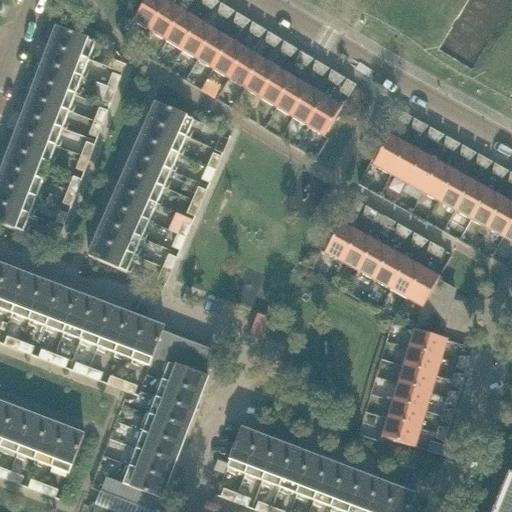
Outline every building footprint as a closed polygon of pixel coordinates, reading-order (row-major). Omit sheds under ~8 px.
[(151,32),(169,3),(163,0),(148,0),(135,23),(151,32)] [(212,10),(219,3),(213,0),(205,0),(204,4),(212,10)] [(492,71),(511,34),(511,0),(480,0),(453,50),(492,71)] [(167,42),(185,13),(169,3),(151,32),(167,42)] [(228,19),(234,13),(222,5),(219,14),(228,19)] [(183,52),(201,23),(185,13),(167,42),(183,52)] [(244,29),(250,22),(238,15),(235,23),(244,29)] [(199,61),(216,32),(201,23),(183,52),(199,61)] [(260,38),(266,32),(254,24),(251,33),(260,38)] [(89,61),(96,43),(57,28),(51,46),(89,61)] [(214,71),(232,41),(216,32),(199,61),(214,71)] [(275,48),(282,41),(269,34),(267,43),(275,48)] [(230,80),(248,51),(232,41),(214,71),(230,80)] [(291,57),(298,51),(285,44),(282,52),(291,57)] [(83,78),(89,61),(51,46),(44,63),(83,78)] [(246,90),(263,61),(248,51),(230,80),(246,90)] [(307,67),(313,61),(301,53),(298,62),(307,67)] [(123,74),(126,66),(113,61),(115,62),(112,69),(123,74)] [(261,99),(279,70),(263,61),(246,90),(261,99)] [(76,95),(83,78),(44,63),(38,80),(76,95)] [(323,77),(329,70),(317,63),(314,71),(323,77)] [(277,109),(295,80),(279,70),(261,99),(277,109)] [(338,86),(345,80),(332,72),(330,81),(338,86)] [(121,78),(120,80),(113,77),(109,88),(116,91),(121,78)] [(70,112),(76,95),(38,80),(31,98),(70,112)] [(293,118),(310,89),(295,80),(277,109),(293,118)] [(350,97),(356,86),(348,82),(342,92),(350,97)] [(112,104),(116,91),(109,88),(104,99),(112,102),(111,104),(112,104)] [(308,128),(326,99),(310,89),(293,118),(308,128)] [(63,129),(70,112),(31,98),(24,115),(63,129)] [(325,138),(342,109),(326,99),(308,128),(325,138)] [(187,138),(195,121),(157,104),(149,121),(187,138)] [(108,112),(107,114),(100,111),(95,122),(103,125),(108,112)] [(406,130),(412,119),(404,114),(397,125),(406,130)] [(57,147),(63,129),(24,115),(18,132),(57,147)] [(180,155),(187,138),(149,121),(142,138),(180,155)] [(422,134),(428,128),(415,121),(413,129),(422,134)] [(98,138),(103,125),(95,122),(91,133),(99,136),(98,138)] [(438,143),(444,137),(431,130),(429,138),(438,143)] [(50,164),(57,147),(18,132),(11,149),(50,164)] [(408,146),(391,137),(375,167),(391,176),(408,146)] [(172,172),(180,155),(142,138),(134,155),(172,172)] [(454,152),(460,146),(447,139),(445,147),(454,152)] [(229,141),(228,143),(221,140),(216,151),(224,154),(229,141)] [(95,146),(94,149),(87,146),(82,157),(90,160),(95,147),(95,146)] [(408,185),(424,155),(408,146),(391,176),(408,185)] [(470,161),(476,155),(464,148),(461,156),(470,161)] [(44,181),(50,164),(11,149),(5,166),(44,181)] [(165,188),(172,172),(134,155),(127,172),(165,188)] [(423,194),(440,164),(424,155),(408,185),(423,194)] [(486,170),(492,164),(480,156),(477,165),(486,170)] [(85,173),(90,160),(82,157),(78,168),(86,171),(85,173)] [(222,158),(221,160),(213,157),(209,168),(216,171),(222,158)] [(440,203),(456,173),(440,164),(423,194),(440,203)] [(502,179),(508,172),(496,165),(493,174),(502,179)] [(0,184),(37,198),(44,181),(5,166),(0,178),(0,184)] [(211,184),(216,171),(209,168),(204,178),(211,182),(210,184),(211,184)] [(157,206),(165,188),(127,172),(119,189),(157,206)] [(456,212),(472,182),(456,173),(440,203),(456,212)] [(82,181),(81,183),(73,180),(69,191),(77,194),(82,181)] [(472,221),(488,191),(472,182),(456,212),(472,221)] [(0,203),(31,215),(37,198),(0,184),(0,203)] [(150,222),(157,206),(119,189),(112,206),(150,222)] [(72,207),(77,194),(69,191),(65,202),(73,205),(72,207)] [(207,192),(206,194),(199,191),(194,201),(201,205),(207,192)] [(488,230),(504,200),(488,191),(472,221),(488,230)] [(504,239),(511,223),(511,204),(504,200),(488,230),(504,239)] [(196,218),(201,205),(194,201),(189,212),(196,215),(195,217),(196,218)] [(357,217),(363,206),(355,202),(349,212),(357,217)] [(0,224),(24,234),(31,215),(0,203),(0,224)] [(143,239),(150,222),(112,206),(105,222),(143,239)] [(373,222),(379,215),(367,208),(364,217),(373,222)] [(69,215),(68,218),(60,215),(56,226),(64,229),(69,216),(69,215)] [(389,231),(396,224),(383,217),(381,226),(389,231)] [(135,256),(143,239),(105,222),(97,239),(135,256)] [(192,225),(191,228),(184,224),(179,235),(187,238),(192,226),(192,225)] [(343,263),(359,234),(343,224),(326,254),(343,263)] [(59,242),(64,229),(56,226),(52,237),(59,239),(59,242)] [(406,240),(412,233),(399,226),(397,235),(406,240)] [(359,272),(375,243),(359,234),(343,263),(359,272)] [(181,251),(187,238),(179,235),(174,246),(182,249),(181,251)] [(422,249),(428,242),(415,235),(413,244),(422,249)] [(127,274),(135,256),(97,239),(89,257),(127,274)] [(375,281),(392,252),(375,243),(359,272),(375,281)] [(438,258),(444,251),(431,244),(429,253),(438,258)] [(391,290),(407,261),(392,252),(375,281),(391,290)] [(177,259),(176,261),(169,258),(164,269),(172,272),(178,259),(177,259)] [(407,299),(424,270),(407,261),(391,290),(407,299)] [(0,294),(10,269),(0,265),(0,294)] [(0,309),(12,314),(27,276),(10,269),(0,294),(0,309)] [(166,285),(172,272),(164,269),(160,280),(167,283),(166,285)] [(440,279),(424,270),(407,299),(422,308),(429,297),(438,282),(440,279)] [(29,321),(44,282),(27,276),(12,314),(29,321)] [(47,327),(61,289),(44,282),(29,321),(47,327)] [(444,286),(440,283),(438,282),(429,297),(452,304),(455,291),(444,286)] [(64,334),(79,295),(61,289),(47,327),(64,334)] [(81,341),(96,302),(79,295),(64,334),(81,341)] [(448,316),(452,304),(429,297),(422,308),(448,316)] [(98,347),(113,308),(96,302),(81,341),(98,347)] [(115,354),(130,315),(113,308),(98,347),(115,354)] [(445,327),(448,316),(422,308),(419,320),(445,327)] [(133,360),(147,322),(130,315),(115,354),(133,360)] [(441,340),(441,339),(445,327),(419,320),(415,332),(441,340)] [(150,367),(154,358),(163,334),(165,328),(147,322),(133,360),(150,367)] [(441,339),(441,340),(415,332),(410,350),(442,360),(448,341),(441,339)] [(191,345),(163,334),(154,358),(170,364),(206,377),(210,367),(215,354),(191,345)] [(18,351),(21,343),(10,339),(7,346),(5,346),(18,351)] [(48,341),(45,352),(72,360),(76,349),(48,341)] [(29,355),(32,347),(21,343),(18,351),(31,356),(29,355)] [(437,377),(442,360),(410,350),(404,367),(437,377)] [(53,364),(56,356),(45,352),(42,360),(40,359),(53,364)] [(80,352),(77,362),(103,371),(106,360),(80,352)] [(64,368),(67,361),(56,356),(53,364),(66,369),(64,368)] [(466,372),(470,358),(461,358),(458,368),(466,372)] [(209,378),(206,377),(170,364),(163,382),(202,396),(209,378)] [(87,377),(90,369),(79,365),(76,373),(74,372),(87,377)] [(432,395),(437,377),(404,367),(399,385),(432,395)] [(98,381),(101,374),(90,369),(87,377),(100,382),(98,381)] [(461,390),(465,376),(456,376),(453,385),(461,390)] [(122,390),(125,383),(114,378),(111,386),(109,385),(108,385),(122,390)] [(195,413),(202,396),(163,382),(157,399),(195,413)] [(133,394),(136,387),(125,383),(122,390),(135,395),(133,394)] [(427,412),(432,395),(399,385),(394,403),(427,412)] [(455,408),(459,394),(450,393),(447,403),(455,408)] [(189,431),(195,413),(157,399),(150,416),(189,431)] [(0,447),(1,448),(16,410),(0,403),(0,447)] [(422,430),(427,412),(394,403),(389,420),(422,430)] [(18,455),(33,416),(16,410),(1,448),(18,455)] [(450,425),(454,411),(445,411),(442,421),(450,425)] [(35,461),(50,423),(33,416),(18,455),(35,461)] [(182,448),(189,431),(150,416),(144,433),(182,448)] [(416,448),(422,430),(389,420),(383,439),(416,448)] [(52,468),(67,429),(50,423),(35,461),(52,468)] [(70,475),(85,436),(67,429),(52,468),(70,475)] [(445,443),(449,429),(440,429),(437,438),(445,443)] [(246,475),(261,436),(243,430),(229,466),(228,468),(246,475)] [(176,465),(182,448),(144,433),(137,450),(176,465)] [(263,482),(278,443),(261,436),(246,475),(263,482)] [(280,488),(295,450),(278,443),(263,482),(280,488)] [(441,456),(444,447),(432,443),(429,452),(441,456)] [(169,482),(176,465),(137,450),(131,467),(169,482)] [(297,495),(312,456),(295,450),(280,488),(297,495)] [(314,501),(329,463),(312,456),(297,495),(314,501)] [(229,466),(226,465),(219,463),(216,472),(225,475),(228,468),(229,466)] [(332,508),(347,469),(329,463),(314,501),(332,508)] [(162,500),(169,482),(131,467),(124,485),(161,500),(162,500)] [(0,477),(8,481),(11,473),(0,469),(0,477)] [(342,511),(349,511),(364,476),(347,469),(332,508),(342,511)] [(19,485),(22,477),(11,473),(8,481),(21,486),(19,485)] [(369,511),(381,482),(364,476),(349,511),(369,511)] [(511,511),(511,476),(496,511),(511,511)] [(124,485),(124,486),(108,480),(102,493),(152,511),(156,511),(161,500),(124,485)] [(42,494),(45,486),(34,482),(31,490),(29,489),(42,494)] [(388,511),(398,489),(381,482),(369,511),(388,511)] [(53,498),(56,491),(45,486),(42,494),(55,499),(56,499),(53,498)] [(409,511),(416,496),(398,489),(388,511),(409,511)] [(235,503),(238,495),(227,491),(224,499),(222,498),(235,503)] [(246,507),(249,500),(238,495),(235,503),(248,508),(246,507)]
